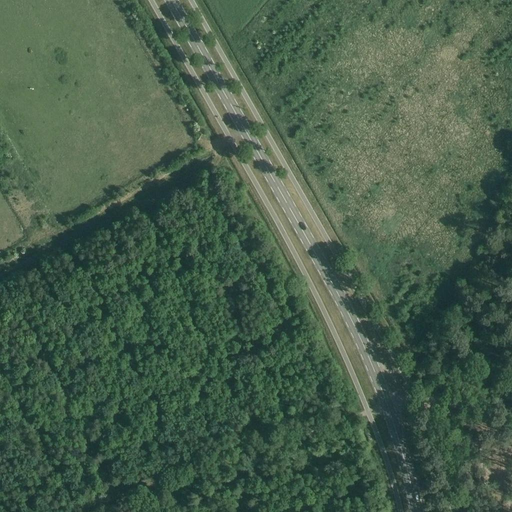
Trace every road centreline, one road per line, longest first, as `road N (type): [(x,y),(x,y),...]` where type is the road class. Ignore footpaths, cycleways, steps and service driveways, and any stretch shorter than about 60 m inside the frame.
road 1 (primary): [(418,511),(397,431),(354,324),(173,0)]
road 2 (track): [(387,403),(80,511)]
road 3 (track): [(387,403),(511,412)]
